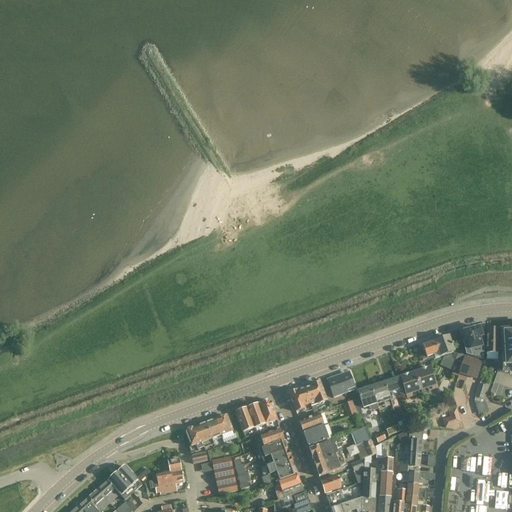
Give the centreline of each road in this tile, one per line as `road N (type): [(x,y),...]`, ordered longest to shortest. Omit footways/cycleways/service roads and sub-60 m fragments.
road 1 (track): [(511,100),(412,137),(309,191),(283,216),(171,270),(0,371)]
road 2 (tertiary): [(274,381),(457,315),(511,309)]
road 3 (tertiary): [(106,450),(274,381)]
road 4 (residential): [(511,407),(450,444),(438,511)]
road 5 (residential): [(191,496),(186,452),(177,444),(117,457),(106,450)]
